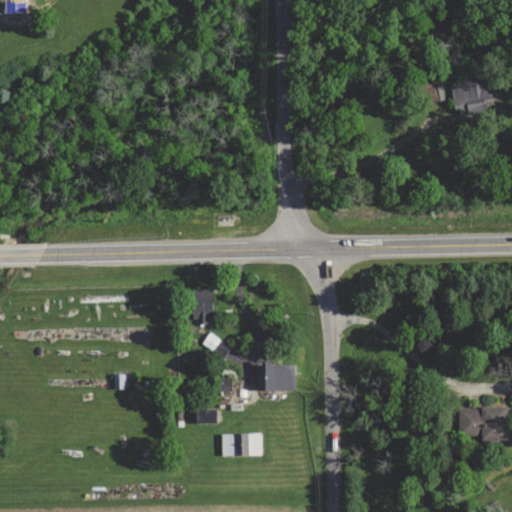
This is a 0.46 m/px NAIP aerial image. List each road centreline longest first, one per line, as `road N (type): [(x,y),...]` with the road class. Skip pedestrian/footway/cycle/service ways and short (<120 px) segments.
road 1 (primary): [(0,254),(511,247)]
road 2 (residential): [(327,511),(323,295),(303,250)]
road 3 (residential): [(303,250),(278,65),(278,0)]
